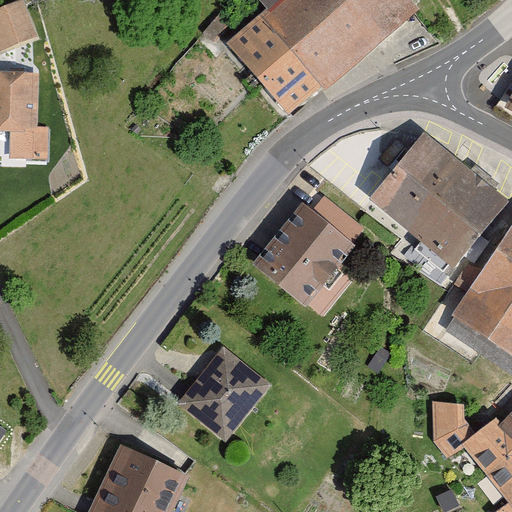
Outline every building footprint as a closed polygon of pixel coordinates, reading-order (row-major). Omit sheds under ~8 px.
[(25,0),(0,9),(0,50),(1,54),(40,40),(25,0)] [(258,0),(272,11),(237,43),(296,111),(328,83),(332,87),(424,7),(419,0),(258,0)] [(0,127),(26,128),(25,160),(48,161),(49,127),(41,127),(43,74),(0,72),(0,127)] [(511,204),(423,134),(369,202),(457,272),(511,204)] [(366,244),(306,201),(259,267),(319,310),(366,244)] [(511,235),(461,314),(511,346),(511,235)] [(229,444),(277,384),(227,345),(179,404),(229,444)] [(491,471),(511,455),(511,427),(510,426),(502,419),(490,428),(474,412),(470,390),(436,391),(436,434),(453,463),(470,450),(491,471)] [(178,511),(195,474),(126,444),(95,511),(178,511)] [(511,455),(491,471),(511,492),(511,455)]
